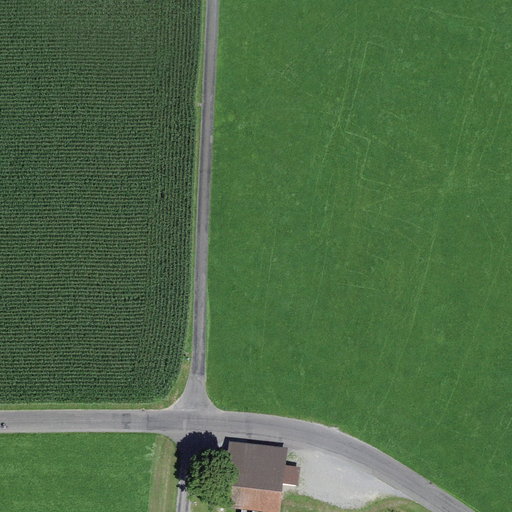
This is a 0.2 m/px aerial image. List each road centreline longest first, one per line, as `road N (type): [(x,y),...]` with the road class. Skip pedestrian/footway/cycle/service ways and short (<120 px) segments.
road 1 (track): [(183,511),(213,0)]
road 2 (unclassified): [(0,425),(289,426),(346,442),(448,511)]
